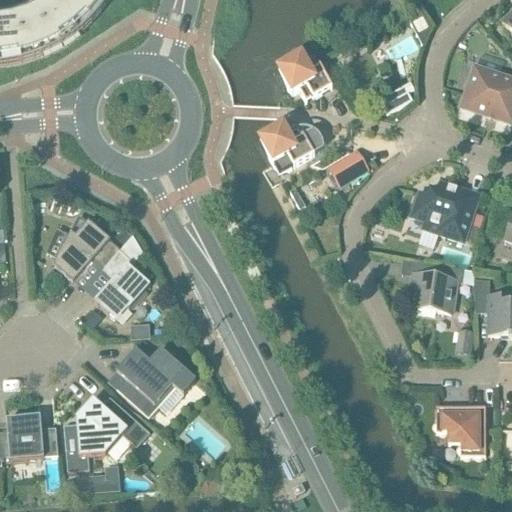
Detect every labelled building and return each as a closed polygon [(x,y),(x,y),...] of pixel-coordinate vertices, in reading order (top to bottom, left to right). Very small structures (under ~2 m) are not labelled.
[(0,69),(2,69),(23,66),(33,63),(42,60),(54,55),(65,48),(75,41),(85,34),(94,24),(97,21),(108,7),(111,0),(54,0),(49,5),(44,9),(38,12),(20,20),(10,23),(0,25),(0,24),(0,69)] [(511,16),(502,26),(511,37),(511,16)] [(312,56),(306,60),(279,76),(292,98),(299,94),(306,106),(332,91),(312,56)] [(511,84),(475,73),(463,111),(511,126),(511,84)] [(414,93),(410,87),(379,104),(388,118),(413,104),(408,96),(414,93)] [(260,145),(272,167),(279,178),(323,153),(323,149),(322,146),(321,143),(320,141),(318,138),(316,136),(313,134),(304,140),(299,132),(287,139),(283,132),(260,145)] [(357,156),(340,166),(350,183),(367,173),(357,156)] [(420,198),(412,221),(424,225),(420,234),(423,235),(419,248),(433,253),(438,241),(439,238),(448,241),(463,246),(464,243),(469,227),(473,216),(478,200),(465,196),(440,188),(435,203),(420,198)] [(58,263),(54,270),(70,284),(73,287),(75,285),(80,279),(94,263),(104,272),(120,255),(120,254),(110,246),(111,245),(89,226),(79,221),(70,238),(70,239),(58,263)] [(469,227),(464,243),(474,246),(479,231),(469,227)] [(113,285),(94,306),(109,319),(110,318),(115,323),(125,311),(129,314),(132,310),(133,312),(147,297),(145,295),(150,289),(141,281),(144,277),(120,255),(104,272),(101,275),(113,285)] [(461,286),(463,274),(428,268),(426,281),(414,279),(413,289),(422,290),(422,296),(418,296),(415,316),(435,319),(435,315),(451,317),(455,286),(461,286)] [(501,299),(492,299),(492,285),(476,285),(475,317),(488,317),(488,339),(508,340),(508,342),(511,342),(511,304),(501,305),(501,299)] [(92,313),(81,325),(91,334),(102,322),(92,313)] [(456,345),(454,357),(470,359),(472,347),(456,345)] [(150,367),(136,355),(117,376),(126,384),(116,394),(149,423),(176,392),(183,398),(195,384),(161,354),(150,367)] [(76,429),(64,430),(68,477),(90,475),(88,461),(105,459),(123,440),(137,452),(150,438),(110,402),(102,411),(98,407),(93,403),(84,413),(76,422),(76,429)] [(485,411),(462,412),(436,412),(436,437),(448,437),(448,449),(460,449),(460,461),(485,461),(485,411)] [(44,462),(58,460),(56,434),(42,435),(41,421),(7,424),(10,466),(44,463),(44,462)] [(484,482),(484,491),(496,491),(496,483),(492,480),(487,479),(484,482)] [(107,495),(106,480),(90,481),(91,497),(107,495)] [(63,497),(74,496),(73,485),(62,485),(63,497)] [(149,499),(154,498),(162,494),(157,489),(149,497),(149,499)] [(297,500),(305,495),(301,489),(293,493),(297,500)]
